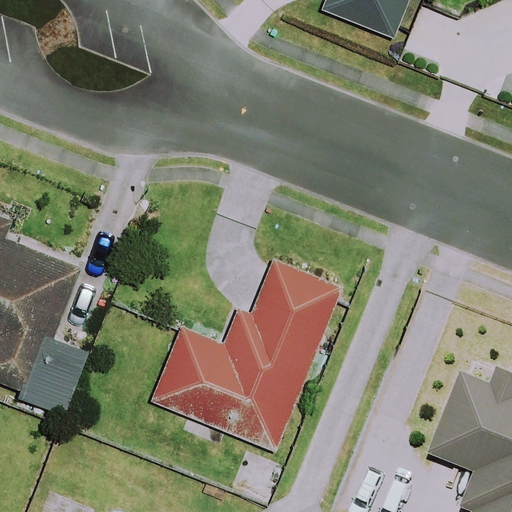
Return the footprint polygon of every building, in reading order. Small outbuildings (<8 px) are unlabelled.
[(405,0),(328,0),(325,11),(392,36),(405,0)] [(0,380),(20,388),(18,396),(61,412),(83,353),(49,341),(76,267),(0,239),(0,236),(8,214),(0,211),(0,380)] [(339,289),(273,262),(237,351),(179,328),(150,400),(274,450),(339,289)] [(511,511),(511,392),(460,373),(429,457),(478,475),(464,511),(511,511)] [(278,466),(247,455),(235,489),(267,500),(278,466)]
